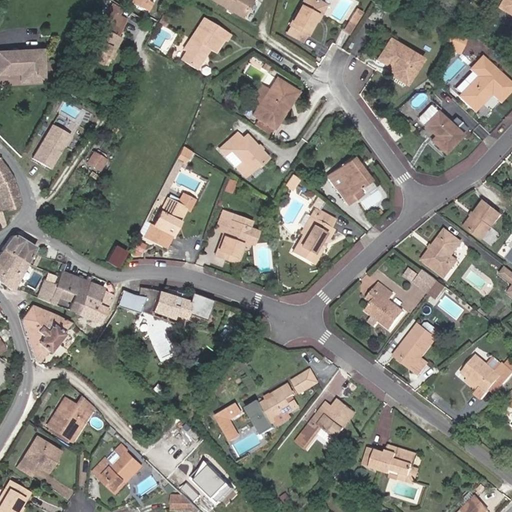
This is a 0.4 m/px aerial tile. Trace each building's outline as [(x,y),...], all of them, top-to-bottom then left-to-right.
[(130,0),(129,2),(146,11),(150,3),(144,1),(144,0),(130,0)] [(255,0),(256,0),(255,0),(212,0),(242,17),(251,0),(255,0)] [(319,2),(319,0),(303,0),(289,26),(291,27),(287,33),(293,36),(297,30),(307,36),(318,17),(319,17),(322,11),(320,2),(319,2)] [(511,0),(501,0),(498,6),(511,14),(511,0)] [(118,36),(126,20),(107,10),(102,20),(107,22),(104,28),(101,27),(86,56),(105,66),(120,37),(118,36)] [(355,24),(360,16),(353,12),(348,20),(355,24)] [(164,26),(167,20),(161,16),(157,22),(164,26)] [(224,41),(229,34),(203,18),(183,50),(186,51),(180,60),(196,69),(205,55),(204,52),(207,48),(208,49),(214,53),(222,40),(224,41)] [(349,34),(355,24),(348,20),(342,30),(349,34)] [(150,43),(164,52),(175,33),(161,25),(150,43)] [(461,48),(466,35),(451,29),(443,47),(448,49),(450,43),(461,48)] [(307,36),(297,30),(293,36),(304,42),(307,36)] [(406,84),(422,59),(389,39),(376,59),(390,67),(394,70),(391,75),(406,84)] [(459,54),(461,48),(450,43),(448,49),(459,54)] [(43,81),(42,50),(0,52),(0,74),(20,73),(21,82),(43,81)] [(499,101),(511,87),(511,84),(481,56),(470,68),(478,76),(459,96),(475,110),(491,93),(499,101)] [(274,129),(298,92),(276,78),(268,90),(257,108),(252,115),(274,129)] [(257,108),(268,90),(261,86),(250,103),(257,108)] [(444,153),(461,135),(429,105),(418,117),(418,120),(435,136),(431,140),(444,153)] [(52,125),(32,159),(50,169),(69,135),(52,125)] [(232,147),(241,139),(236,134),(227,141),(232,147)] [(258,166),(267,157),(245,135),(241,139),(232,147),(227,141),(219,149),(225,155),(224,156),(235,168),(236,167),(245,176),(257,165),(258,166)] [(184,163),(190,151),(182,146),(176,159),(184,163)] [(96,168),(104,158),(95,152),(87,163),(96,168)] [(348,205),(356,200),(351,194),(358,189),(370,181),(352,156),(333,170),(342,181),(334,187),(348,205)] [(99,170),(106,159),(104,158),(96,168),(99,170)] [(0,202),(2,210),(21,204),(12,178),(0,160),(0,202)] [(342,181),(333,170),(325,175),(334,187),(342,181)] [(291,191),(298,179),(291,174),(283,186),(291,191)] [(237,189),(240,183),(234,181),(231,186),(237,189)] [(362,195),(358,189),(351,194),(356,200),(362,195)] [(172,235),(185,209),(188,211),(194,200),(182,194),(177,204),(167,199),(153,225),(151,224),(149,227),(145,235),(145,236),(155,242),(162,230),(172,235)] [(482,240),(502,214),(485,201),(465,227),(482,240)] [(305,234),(319,211),(315,208),(301,232),(303,234),(305,234)] [(242,246),(249,228),(248,228),(232,222),(234,215),(223,211),(216,229),(223,232),(215,255),(236,263),(242,246)] [(330,227),(334,220),(319,211),(305,234),(303,234),(292,252),(312,264),(333,228),(330,227)] [(251,220),(235,214),(234,215),(232,222),(248,228),(251,220)] [(53,230),(61,223),(59,221),(53,226),(52,224),(49,226),(53,230)] [(145,235),(149,227),(143,224),(139,232),(145,235)] [(257,231),(249,228),(242,246),(246,248),(248,243),(252,245),(257,231)] [(166,247),(172,235),(162,230),(155,242),(166,247)] [(452,256),(462,243),(445,230),(422,260),(445,277),(453,267),(447,262),(452,256)] [(26,263),(35,247),(16,235),(13,235),(11,235),(10,236),(3,247),(14,254),(26,263)] [(142,250),(146,241),(139,238),(134,246),(142,250)] [(117,267),(125,252),(114,245),(105,261),(117,267)] [(0,275),(14,254),(3,247),(0,250),(0,275)] [(0,281),(11,291),(26,263),(14,254),(0,275),(0,281)] [(36,266),(41,255),(38,254),(32,265),(36,266)] [(453,267),(458,261),(452,256),(447,262),(453,267)] [(511,295),(511,271),(505,267),(500,273),(511,282),(511,287),(508,292),(511,295)] [(413,280),(418,274),(410,269),(405,275),(413,280)] [(428,293),(438,281),(424,270),(415,282),(428,293)] [(83,296),(88,282),(90,278),(86,276),(85,281),(60,271),(55,285),(54,286),(61,289),(74,294),(83,298),(83,296)] [(48,302),(54,286),(55,285),(44,281),(37,298),(48,302)] [(436,299),(446,287),(438,281),(428,293),(436,299)] [(106,308),(112,296),(101,290),(102,288),(88,282),(83,296),(97,301),(97,304),(106,308)] [(390,329),(404,312),(389,300),(393,294),(379,284),(374,290),(380,294),(373,303),(367,311),(373,316),(369,322),(375,327),(380,321),(390,329)] [(54,305),(61,289),(54,286),(48,302),(54,305)] [(209,328),(218,303),(191,293),(190,295),(165,288),(164,293),(157,291),(139,287),(137,296),(133,295),(121,290),(115,306),(139,313),(139,311),(149,315),(150,311),(172,319),(173,315),(209,328)] [(373,303),(380,294),(374,290),(368,298),(373,303)] [(77,313),(83,298),(74,294),(68,309),(77,313)] [(98,324),(106,308),(97,304),(97,301),(83,296),(83,298),(77,313),(98,324)] [(47,352),(63,333),(62,332),(69,323),(54,314),(31,305),(21,319),(32,358),(37,363),(46,351),(47,352)] [(432,335),(437,328),(429,323),(425,323),(422,327),(432,335)] [(411,341),(422,327),(419,325),(408,339),(411,341)] [(422,358),(442,332),(437,328),(432,335),(422,327),(411,341),(408,339),(397,354),(414,367),(412,369),(419,375),(428,363),(422,358)] [(414,367),(397,354),(395,356),(412,369),(414,367)] [(505,385),(511,376),(511,370),(505,365),(504,364),(497,372),(476,354),(462,371),(469,377),(480,387),(477,389),(474,393),(482,399),(490,389),(497,381),(498,380),(505,385)] [(301,393),(319,382),(311,370),(293,381),(301,393)] [(480,387),(469,377),(467,380),(477,389),(480,387)] [(495,394),(502,386),(497,381),(490,389),(495,394)] [(289,414),(300,408),(293,396),(296,394),(290,384),(272,395),(273,397),(267,401),(261,404),(259,401),(247,408),(263,436),(276,429),(273,424),(276,422),(278,426),(291,418),(289,414)] [(71,403),(88,414),(92,408),(77,394),(71,403)] [(71,403),(65,399),(48,425),(71,440),(88,414),(71,403)] [(337,437),(356,412),(339,399),(333,407),(326,403),(297,441),(306,448),(323,427),(337,437)] [(240,436),(230,420),(242,413),(237,404),(216,416),(231,441),(240,436)] [(71,440),(48,425),(45,430),(68,445),(71,440)] [(42,469),(54,449),(36,437),(17,467),(31,475),(37,465),(42,469)] [(127,483),(142,467),(121,447),(108,461),(106,459),(94,472),(101,479),(105,475),(119,489),(125,481),(127,483)] [(46,471),(59,451),(54,449),(42,469),(46,471)] [(371,467),(376,451),(369,449),(364,464),(371,467)] [(413,467),(417,455),(398,449),(397,454),(387,451),(386,453),(377,450),(376,451),(371,467),(371,468),(391,474),(392,470),(401,473),(410,476),(413,467)] [(210,460),(193,477),(219,503),(236,486),(210,460)] [(414,483),(419,469),(413,467),(410,476),(401,473),(399,479),(414,483)] [(119,489),(105,475),(101,479),(117,494),(127,483),(125,481),(119,489)] [(16,511),(19,507),(28,492),(8,481),(0,495),(0,509),(4,511),(16,511)] [(201,511),(184,495),(173,494),(172,511),(201,511)] [(463,511),(486,511),(488,510),(476,497),(462,510),(463,511)]
